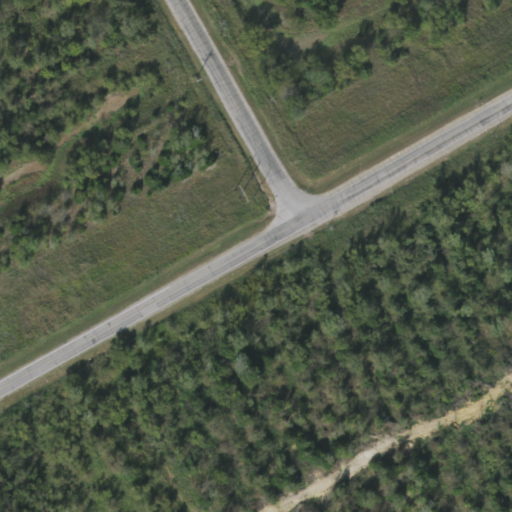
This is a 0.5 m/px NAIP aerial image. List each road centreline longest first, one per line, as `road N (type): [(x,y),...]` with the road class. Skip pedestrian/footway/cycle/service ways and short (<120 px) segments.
road 1 (primary): [(306,219),(0,392)]
road 2 (tertiary): [(306,219),(181,0)]
road 3 (primary): [(511,103),(306,219)]
